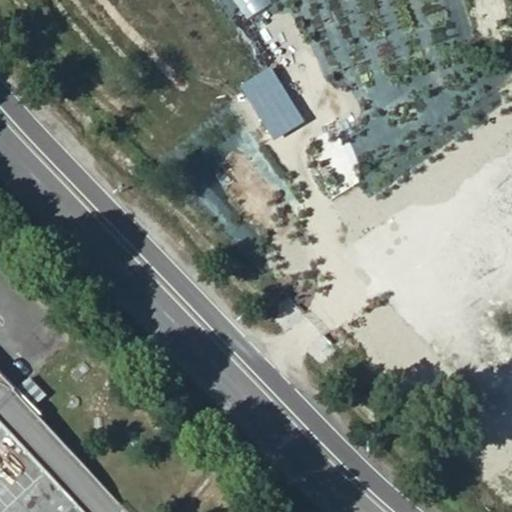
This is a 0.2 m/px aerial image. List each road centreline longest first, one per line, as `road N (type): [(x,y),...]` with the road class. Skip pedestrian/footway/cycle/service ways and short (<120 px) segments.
road 1 (primary): [(404,511),(0,91)]
road 2 (primary): [(0,136),(359,511)]
